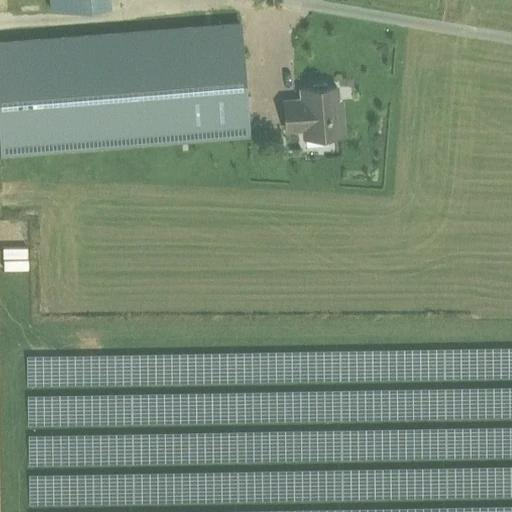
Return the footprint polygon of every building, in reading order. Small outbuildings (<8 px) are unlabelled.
[(112,6),(111,0),(49,0),(50,11),(112,6)] [(76,33),(0,38),(0,155),(250,136),(242,33),(241,20),(76,33)] [(338,113),(336,86),(300,89),(301,98),(284,100),(287,130),(303,128),(304,137),(344,134),(343,117),(338,113)] [(3,247),(3,257),(27,257),(27,247),(3,247)] [(3,259),(4,269),(28,268),(28,259),(3,259)]
